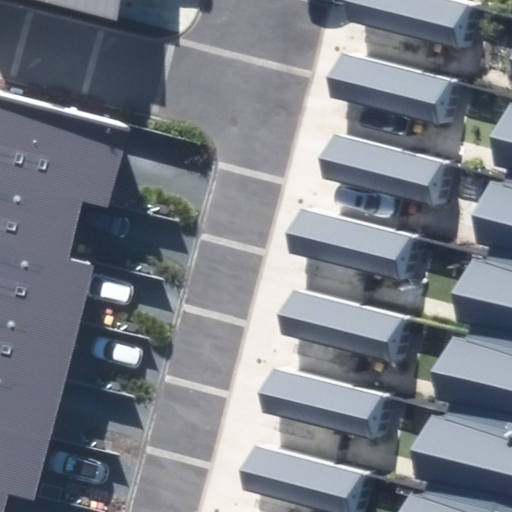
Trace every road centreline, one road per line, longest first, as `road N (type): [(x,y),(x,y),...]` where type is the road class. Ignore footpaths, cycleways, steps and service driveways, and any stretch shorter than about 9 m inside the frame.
road 1 (residential): [(218,99),(245,142),(162,511)]
road 2 (residential): [(0,42),(218,99)]
